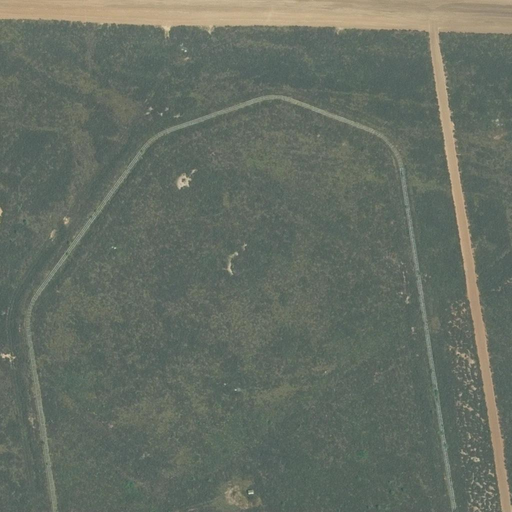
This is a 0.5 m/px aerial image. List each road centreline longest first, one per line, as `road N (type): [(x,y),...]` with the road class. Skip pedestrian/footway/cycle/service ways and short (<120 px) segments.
road 1 (track): [(431,12),(508,511)]
road 2 (track): [(111,0),(511,15)]
